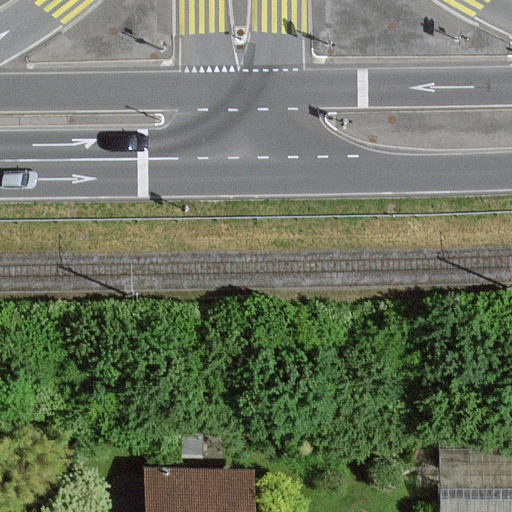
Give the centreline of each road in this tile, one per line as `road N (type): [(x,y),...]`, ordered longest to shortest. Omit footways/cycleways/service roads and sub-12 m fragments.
road 1 (secondary): [(511,78),(280,89)]
road 2 (secondary): [(284,172),(511,170)]
road 3 (secondary): [(0,172),(208,172)]
road 4 (secondary): [(205,90),(0,91)]
